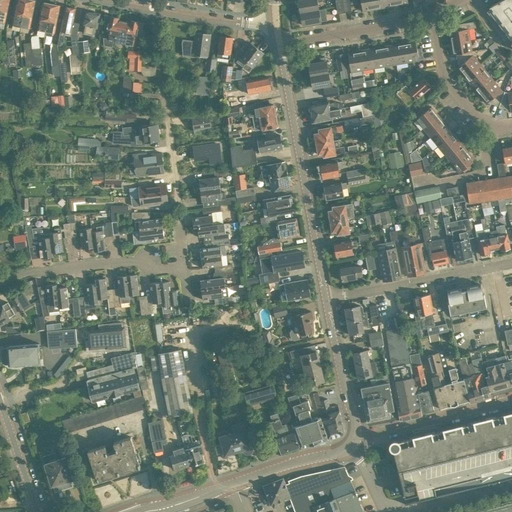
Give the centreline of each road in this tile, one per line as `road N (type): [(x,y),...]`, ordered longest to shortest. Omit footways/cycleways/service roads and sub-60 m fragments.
road 1 (residential): [(325,299),(279,45)]
road 2 (residential): [(176,205),(151,7)]
road 3 (residential): [(325,299),(511,262)]
road 4 (residential): [(0,282),(133,259),(150,271),(183,267)]
road 5 (residential): [(511,399),(355,438)]
road 6 (residential): [(214,490),(191,332)]
road 7 (residential): [(279,45),(430,15)]
road 8 (residential): [(511,125),(476,116),(442,73),(430,15)]
road 9 (residential): [(355,438),(325,299)]
road 10 (residential): [(276,25),(151,7)]
road 11 (residential): [(234,483),(349,447)]
